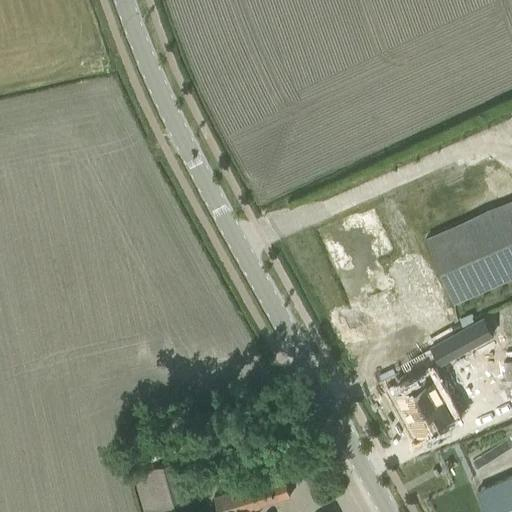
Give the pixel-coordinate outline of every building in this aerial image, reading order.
[(511,197),(426,235),(454,300),(511,275),(511,197)] [(335,253),(318,261),(333,294),(336,293),(349,322),(381,307),(380,306),(394,299),(378,263),(369,267),(356,241),(334,251),(335,253)] [(483,316),(430,345),(439,363),(493,333),(483,316)] [(410,382),(393,391),(417,435),(421,433),(424,438),(439,430),(436,425),(452,416),(427,368),(408,378),(410,382)] [(133,470),(145,511),(161,511),(193,503),(179,456),(133,470)] [(511,511),(511,474),(477,490),(486,511),(511,511)] [(214,496),(218,511),(248,511),(247,510),(259,507),(258,505),(289,496),(283,476),(214,496)]
